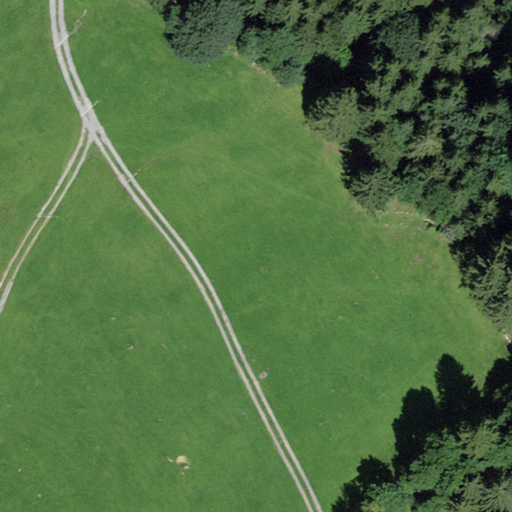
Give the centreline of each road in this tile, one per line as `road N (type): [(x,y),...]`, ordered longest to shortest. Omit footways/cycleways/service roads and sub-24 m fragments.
road 1 (track): [(308,511),(192,267),(56,67),(53,0)]
road 2 (track): [(0,293),(83,147),(88,117)]
